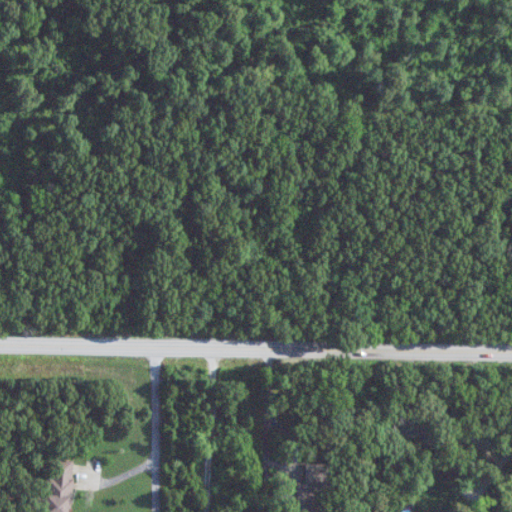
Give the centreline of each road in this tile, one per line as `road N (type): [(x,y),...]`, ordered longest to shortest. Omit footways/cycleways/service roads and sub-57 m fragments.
road 1 (secondary): [(0,344),(341,340),(511,348)]
road 2 (residential): [(135,342),(149,511)]
